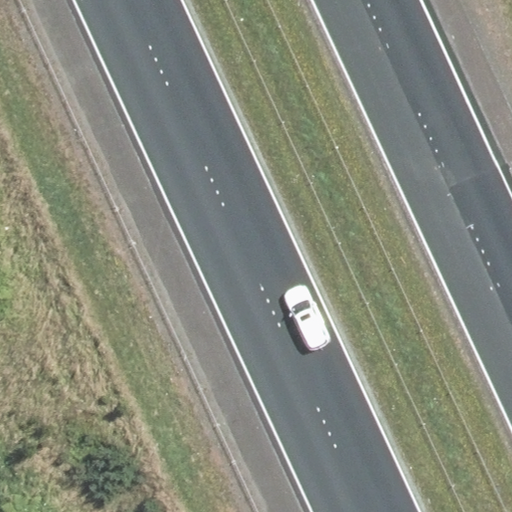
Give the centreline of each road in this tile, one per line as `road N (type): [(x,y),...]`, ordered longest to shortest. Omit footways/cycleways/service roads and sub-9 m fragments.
road 1 (motorway): [(363,511),(125,0)]
road 2 (motorway): [(364,0),(511,316)]
